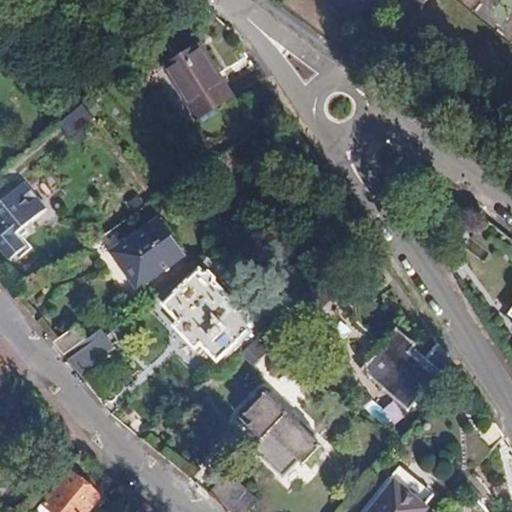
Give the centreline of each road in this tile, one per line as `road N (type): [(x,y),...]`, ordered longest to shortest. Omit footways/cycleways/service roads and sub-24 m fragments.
road 1 (residential): [(511,401),(420,264),(344,128)]
road 2 (residential): [(0,317),(96,435),(189,511)]
road 3 (residential): [(511,213),(358,102)]
road 4 (residential): [(228,0),(317,115)]
road 5 (residential): [(342,87),(236,0)]
